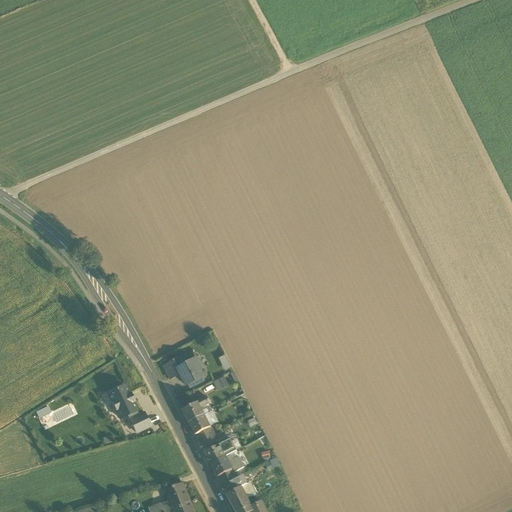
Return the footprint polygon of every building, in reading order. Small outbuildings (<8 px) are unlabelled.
[(225,371),(231,368),(225,356),(219,359),(225,371)] [(180,374),(183,379),(185,378),(189,385),(197,381),(204,377),(200,370),(196,362),(195,360),(178,369),(177,369),(180,374)] [(163,366),(170,380),(180,374),(177,369),(178,369),(174,361),(163,366)] [(229,386),(224,377),(213,383),(218,392),(229,386)] [(124,386),(108,394),(120,419),(127,416),(130,421),(139,417),(132,403),(134,402),(131,394),(129,395),(124,386)] [(198,403),(201,409),(209,404),(206,397),(196,402),(197,404),(198,403)] [(184,414),(189,423),(204,416),(201,409),(198,403),(197,404),(183,411),(184,414)] [(201,409),(204,416),(212,411),(209,404),(201,409)] [(219,423),(212,411),(204,416),(211,428),(219,423)] [(144,414),(139,417),(130,421),(136,433),(150,426),(144,414)] [(211,428),(204,416),(189,423),(195,435),(199,433),(207,430),(211,428)] [(211,428),(207,430),(211,439),(215,437),(211,428)] [(204,442),(211,439),(207,430),(199,433),(204,442)] [(215,437),(211,439),(216,447),(220,445),(218,442),(215,437)] [(218,442),(220,445),(230,440),(229,437),(218,442)] [(209,451),(216,447),(211,439),(204,442),(209,451)] [(237,439),(232,442),(237,452),(242,449),(237,439)] [(232,442),(230,440),(220,445),(226,457),(230,456),(236,452),(237,452),(232,442)] [(205,453),(211,465),(226,457),(220,445),(216,447),(209,451),(205,453)] [(236,452),(230,456),(232,461),(238,458),(239,457),(236,452)] [(261,453),(263,460),(270,458),(268,452),(261,453)] [(230,456),(226,457),(233,470),(235,473),(244,468),(238,458),(232,461),(230,456)] [(233,470),(226,457),(211,465),(217,478),(221,476),(233,470)] [(273,469),(280,466),(276,458),(269,461),(273,469)] [(221,476),(226,484),(233,480),(238,478),(235,473),(233,470),(221,476)] [(242,476),(238,478),(233,480),(238,489),(242,487),(242,488),(247,485),(242,476)] [(238,489),(233,480),(226,484),(230,493),(238,489)] [(251,483),(247,485),(242,488),(248,499),(256,495),(251,483)] [(163,509),(164,511),(172,511),(191,504),(183,484),(166,491),(170,501),(168,502),(169,507),(163,509)] [(227,495),(233,507),(248,499),(242,488),(242,487),(238,489),(230,493),(227,495)] [(252,507),(248,499),(233,507),(235,511),(253,511),(255,511),(252,507)] [(253,511),(265,511),(261,502),(252,507),(255,511),(253,511)] [(164,511),(163,509),(161,505),(161,503),(149,508),(150,511),(164,511)]
